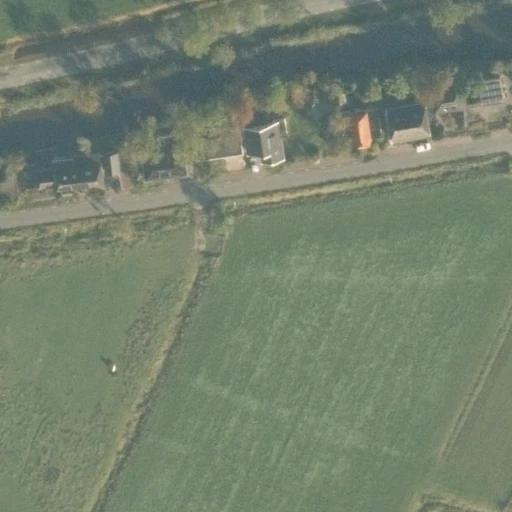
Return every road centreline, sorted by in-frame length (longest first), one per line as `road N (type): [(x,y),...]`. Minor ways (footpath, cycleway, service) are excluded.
road 1 (unclassified): [(511,140),(0,220)]
road 2 (tertiary): [(322,0),(0,76)]
